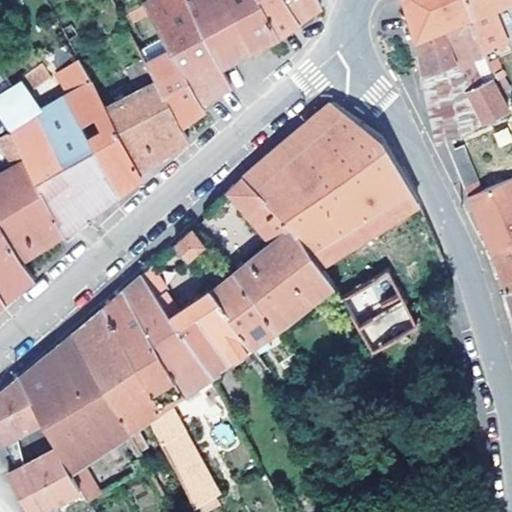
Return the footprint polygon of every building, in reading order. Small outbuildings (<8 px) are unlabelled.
[(222,65),(189,0),(148,0),(145,2),(179,63),(201,101),(208,97),(231,83),(222,65)] [(279,35),(259,0),(189,0),(222,65),(255,48),(279,35)] [(297,22),(286,0),(259,0),(279,35),(292,25),(297,22)] [(319,0),(286,0),(297,22),(303,18),(322,6),(319,0)] [(490,53),(467,0),(404,0),(425,75),(458,62),(481,121),(508,106),(493,72),(497,70),(490,53)] [(511,0),(467,0),(490,53),(510,44),(494,8),(511,0)] [(481,121),(458,62),(425,75),(428,93),(438,142),(447,138),(481,121)] [(201,101),(179,63),(153,77),(180,125),(187,120),(205,108),(201,101)] [(31,99),(56,84),(44,65),(0,91),(0,112),(2,116),(31,99)] [(189,138),(180,125),(153,77),(148,67),(128,79),(142,102),(111,119),(139,170),(146,165),(189,138)] [(139,170),(111,119),(84,68),(62,81),(70,95),(40,113),(12,131),(62,233),(116,193),(142,174),(139,170)] [(12,131),(40,113),(31,99),(2,116),(12,131)] [(391,152),(382,136),(333,101),(243,176),(307,273),(321,263),(419,201),(391,152)] [(62,233),(12,131),(0,135),(0,140),(13,166),(0,172),(0,220),(22,259),(57,237),(62,233)] [(480,189),(463,144),(451,149),(468,194),(480,189)] [(322,295),(307,273),(243,176),(227,192),(262,248),(231,274),(271,339),(322,295)] [(511,239),(511,177),(480,189),(468,194),(470,200),(481,225),(491,248),(511,239)] [(35,278),(22,259),(0,220),(0,291),(6,301),(11,297),(35,278)] [(213,249),(192,227),(176,242),(197,264),(213,249)] [(511,239),(491,248),(501,275),(507,291),(511,289),(511,239)] [(334,284),(321,263),(307,273),(322,295),(334,284)] [(189,339),(158,294),(142,272),(130,283),(123,290),(160,350),(188,394),(220,373),(201,331),(189,339)] [(389,273),(342,298),(371,353),(418,329),(389,273)] [(271,339),(231,274),(211,287),(180,307),(166,288),(158,294),(189,339),(201,331),(220,373),(271,339)] [(152,418),(188,394),(160,350),(123,290),(111,299),(103,306),(152,418)] [(152,418),(103,306),(84,322),(72,332),(132,431),(139,426),(152,418)] [(132,431),(72,332),(47,353),(19,377),(43,418),(58,445),(72,470),(82,464),(132,431)] [(43,418),(19,377),(1,391),(0,391),(0,433),(3,440),(43,418)] [(483,436),(481,419),(472,420),(474,437),(483,436)] [(150,445),(139,426),(132,431),(141,450),(150,445)] [(34,511),(82,487),(72,470),(58,445),(18,467),(9,472),(30,511),(34,511)] [(99,493),(82,464),(72,470),(82,487),(89,499),(99,493)]
